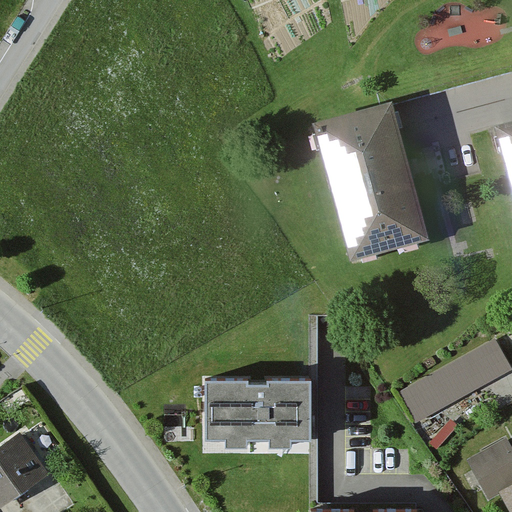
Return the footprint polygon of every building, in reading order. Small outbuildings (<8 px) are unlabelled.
[(435,245),(396,107),(319,129),(357,266),(435,245)] [(511,127),(499,131),(511,175),(511,127)] [(494,343),(465,359),(481,388),(510,372),(494,343)] [(473,396),(458,372),(409,401),(424,426),(473,396)] [(317,447),(317,387),(273,387),(273,391),(255,391),(255,387),(209,387),(209,446),(230,446),(230,452),(254,452),(254,447),(277,447),(277,454),(299,454),(299,447),(317,447)] [(0,511),(48,479),(18,436),(0,448),(0,511)] [(511,511),(511,449),(507,441),(469,463),(492,504),(501,499),(509,511),(511,511)]
